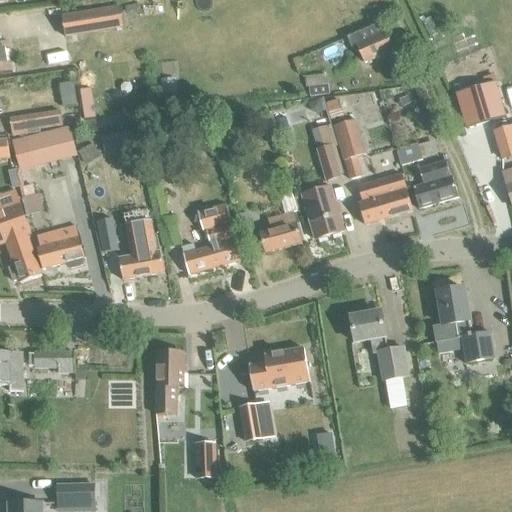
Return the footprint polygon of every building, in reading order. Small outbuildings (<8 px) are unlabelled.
[(61,18),(64,39),(124,30),(121,9),(61,18)] [(348,39),(349,43),(355,41),(365,63),(393,51),(381,25),(348,39)] [(0,75),(13,74),(11,64),(8,64),(5,50),(9,50),(8,43),(0,44),(0,75)] [(305,78),(306,88),(309,88),(310,98),(329,96),(327,75),(305,78)] [(175,79),(162,80),(163,93),(176,92),(175,79)] [(505,118),(494,83),(455,96),(466,130),(505,118)] [(326,104),(331,122),(345,118),(342,110),(353,107),(352,104),(358,102),(359,106),(366,104),(363,94),(326,104)] [(408,97),(399,101),(401,108),(411,104),(408,97)] [(320,100),(308,104),(310,111),(316,115),(323,113),(320,100)] [(59,112),(37,116),(39,131),(61,128),(59,112)] [(270,113),(259,116),(267,140),(278,137),(270,113)] [(367,156),(356,121),(333,128),(350,181),(363,177),(357,159),(367,156)] [(77,158),(70,128),(27,138),(34,168),(77,158)] [(511,128),(494,134),(501,161),(511,157),(511,128)] [(0,141),(0,161),(10,159),(7,141),(0,141)] [(92,145),(78,153),(85,166),(99,158),(92,145)] [(397,151),(402,167),(423,161),(418,145),(397,151)] [(318,151),(327,181),(341,177),(332,147),(318,151)] [(413,188),(419,209),(458,199),(453,177),(450,178),(446,164),(421,170),(425,186),(413,188)] [(511,171),(502,175),(510,201),(511,206),(511,171)] [(359,205),(365,226),(413,213),(403,177),(359,189),(363,204),(359,205)] [(148,188),(155,220),(169,217),(161,185),(148,188)] [(33,187),(23,190),(25,199),(35,197),(33,187)] [(303,196),(316,241),(345,232),(332,187),(303,196)] [(271,231),(260,234),(265,255),(303,244),(294,214),(297,213),(292,196),(283,198),(281,203),(284,216),(268,221),(271,231)] [(0,246),(6,244),(14,267),(9,269),(13,283),(19,281),(20,284),(41,277),(27,237),(30,237),(19,206),(0,212),(0,246)] [(188,248),(182,249),(190,277),(242,262),(227,210),(226,206),(198,214),(199,218),(204,234),(208,233),(212,248),(195,253),(194,246),(188,248)] [(159,222),(166,250),(182,246),(174,218),(159,222)] [(99,223),(104,253),(119,251),(113,220),(99,223)] [(132,257),(120,259),(124,281),(163,274),(157,237),(153,238),(150,223),(127,227),(129,242),(132,257)] [(84,260),(86,260),(77,229),(38,239),(41,250),(38,251),(44,271),(67,265),(68,268),(71,270),(83,266),(85,262),(84,260)] [(444,325),(434,327),(437,342),(458,338),(463,338),(468,364),(495,359),(491,333),(472,336),(469,322),(470,321),(464,288),(439,293),(444,325)] [(353,318),(357,343),(371,341),(373,355),(379,354),(383,382),(409,378),(404,349),(388,351),(382,313),(353,318)] [(265,365),(249,368),(253,394),(310,384),(304,350),(264,357),(265,365)] [(11,393),(24,393),(24,353),(0,352),(0,387),(11,387),(11,393)] [(35,371),(59,371),(59,375),(75,376),(75,382),(85,382),(85,372),(75,372),(75,353),(35,353),(35,371)] [(157,416),(178,416),(178,389),(185,389),(185,354),(157,354),(157,416)] [(257,407),(239,410),(245,443),(262,440),(257,407)] [(196,447),(197,480),(217,479),(216,446),(196,447)] [(335,458),(321,461),(322,469),(337,467),(335,458)] [(94,487),(56,487),(57,507),(94,506),(94,487)]
